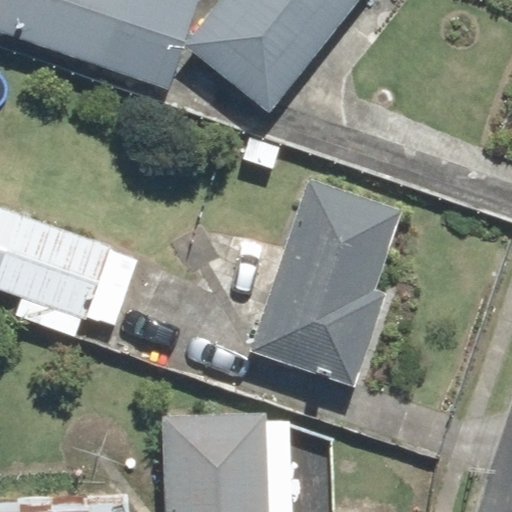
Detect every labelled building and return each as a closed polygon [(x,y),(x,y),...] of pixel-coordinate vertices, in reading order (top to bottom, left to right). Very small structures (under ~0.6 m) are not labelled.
[(0,0),(0,32),(172,88),(200,0),(0,0)] [(222,0),(186,46),(271,112),(358,0),(222,0)] [(401,210),(309,181),(255,349),(360,382),(390,289),(377,285),(401,210)] [(0,288),(14,293),(6,316),(47,330),(54,307),(122,330),(147,256),(0,206),(0,288)] [(292,411),(170,413),(170,511),(332,511),(332,448),(293,449),(292,411)] [(133,511),(133,498),(0,500),(0,511),(133,511)]
